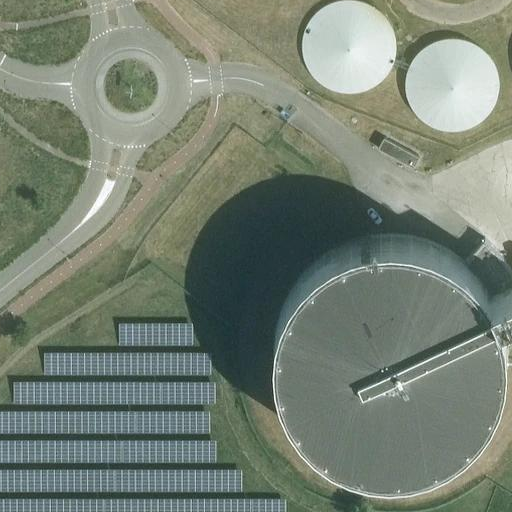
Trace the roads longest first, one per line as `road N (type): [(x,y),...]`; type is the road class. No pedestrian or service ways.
road 1 (tertiary): [(0,289),(78,224),(122,137)]
road 2 (tertiary): [(122,137),(162,129),(181,105),(185,81),(168,48),(153,38),(118,36)]
